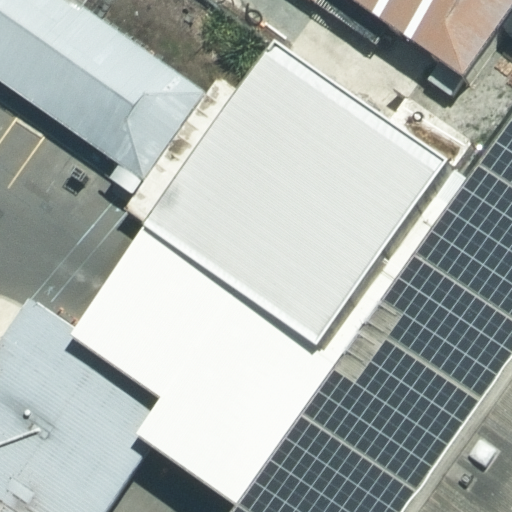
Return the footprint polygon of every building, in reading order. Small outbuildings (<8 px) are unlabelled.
[(217,102),(72,0),(0,0),(0,81),(155,190),(217,102)] [(511,72),(511,0),(345,0),(492,102),(511,72)] [(476,188),(282,53),(158,230),(352,365),(476,188)] [(511,511),(511,196),(294,511),(511,511)] [(0,355),(0,511),(125,511),(194,410),(35,304),(0,355)]
